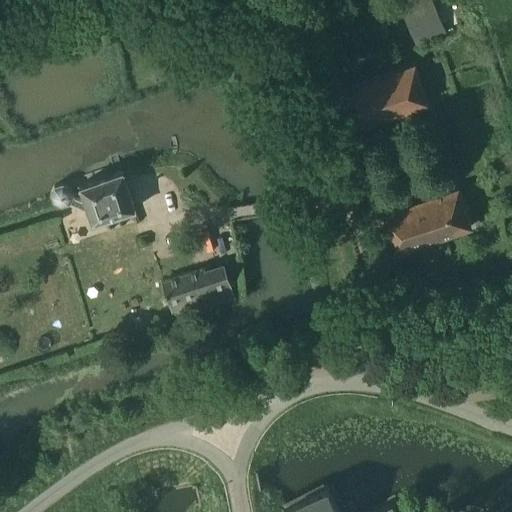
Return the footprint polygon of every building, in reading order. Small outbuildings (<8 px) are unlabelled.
[(431,0),(424,0),(401,10),(416,47),(446,34),(431,0)] [(339,89),(353,130),(428,104),(414,63),(339,89)] [(71,187),(63,183),(54,186),(50,194),(53,202),(61,206),(70,203),(70,202),(84,210),(88,209),(92,222),(135,208),(122,170),(80,184),(86,202),(73,196),(74,195),(71,187)] [(471,226),(457,188),(380,215),(394,253),(471,226)] [(236,298),(224,263),(163,283),(172,312),(208,300),(210,307),(236,298)] [(412,328),(386,324),(383,341),(407,346),(412,328)] [(283,511),(396,511),(393,505),(380,511),(337,511),(326,489),(283,511)]
